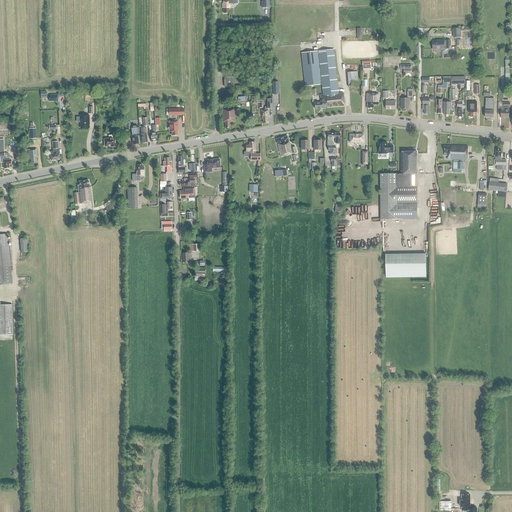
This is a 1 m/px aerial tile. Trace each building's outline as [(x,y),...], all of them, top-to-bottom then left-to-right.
[(223,8),(223,13),(229,13),(229,8),(230,8),(230,3),(233,3),(233,0),(223,0),(224,0),(224,4),(221,3),(222,8),(223,8)] [(450,48),(450,41),(446,41),(443,41),(443,40),(439,40),(439,41),(432,42),(433,49),(439,49),(439,50),(444,50),(444,48),(446,48),(450,48)] [(314,103),(315,109),(322,108),(322,109),(326,108),(327,108),(344,107),(343,93),(338,94),(333,49),(318,51),(321,82),(320,82),(317,51),(301,53),(305,86),(321,85),(322,95),(320,95),(320,102),(314,103)] [(403,73),(411,74),(411,65),(402,65),(402,69),(403,69),(403,73)] [(359,85),(358,71),(349,72),(349,86),(359,85)] [(224,87),(232,87),(235,87),(234,76),(224,77),(224,87)] [(402,110),(402,111),(405,111),(406,110),(405,109),(409,109),(409,103),(410,103),(410,98),(409,98),(413,97),(413,92),(407,92),(407,98),(401,98),(401,109),(402,109),(402,110)] [(58,102),(57,94),(49,94),(49,101),(54,101),(54,102),(58,102)] [(366,109),(373,109),(373,105),(378,105),(378,94),(366,94),(366,102),(367,102),(366,109)] [(485,118),(493,118),(494,111),(493,111),(494,99),(486,98),(485,109),(486,109),(486,110),(485,118)] [(386,101),(386,109),(395,109),(395,101),(386,101)] [(510,107),(510,103),(503,103),(503,107),(505,107),(505,108),(501,108),(501,118),(505,118),(509,118),(509,110),(507,110),(507,107),(510,107)] [(231,109),(222,109),(222,122),(225,122),(225,128),(230,128),(230,122),(235,122),(235,115),(238,115),(238,110),(231,110),(231,109)] [(261,114),(261,119),(262,119),(263,123),(269,123),(268,110),(266,110),(264,110),(260,110),(261,114)] [(80,116),(80,128),(89,128),(89,116),(80,116)] [(172,131),(172,136),(177,136),(177,131),(178,131),(178,122),(169,122),(169,128),(168,128),(168,130),(169,130),(169,131),(172,131)] [(337,148),(334,148),(334,145),(332,145),(332,138),(335,138),(335,143),(339,143),(340,133),(327,133),(327,146),(328,146),(328,151),(329,151),(329,155),(337,154),(337,148)] [(349,134),(349,143),(363,142),(363,134),(349,134)] [(114,138),(113,135),(109,136),(109,139),(104,140),(105,147),(111,146),(111,147),(116,147),(115,138),(114,138)] [(276,139),(280,156),(296,152),(295,146),(291,147),(289,141),(288,141),(287,136),(276,139)] [(58,151),(58,149),(58,141),(52,142),(53,151),(50,152),(51,161),(60,159),(58,151)] [(246,151),(245,151),(244,152),(244,155),(245,156),(248,156),(250,154),(251,154),(251,160),(260,161),(260,153),(255,153),(255,151),(255,142),(249,142),(249,145),(246,145),(246,151)] [(393,152),(393,146),(388,146),(388,147),(386,146),(386,143),(378,143),(379,154),(387,154),(387,153),(393,152)] [(444,153),(444,156),(447,156),(447,159),(453,160),(453,169),(462,169),(463,169),(463,160),(467,160),(467,146),(451,146),(451,147),(445,146),(444,153)] [(37,157),(37,149),(28,150),(29,159),(30,159),(31,163),(37,163),(36,157),(37,157)] [(494,165),(503,165),(503,170),(506,170),(506,160),(502,160),(502,158),(502,154),(501,154),(501,150),(496,149),(495,155),(494,155),(494,158),(495,158),(495,160),(494,159),(494,165)] [(4,153),(4,151),(0,151),(0,160),(0,163),(3,163),(4,169),(9,168),(9,164),(12,164),(11,160),(9,160),(9,157),(10,157),(10,156),(10,155),(9,154),(8,154),(6,153),(5,153),(4,153)] [(380,174),(381,219),(397,219),(417,219),(417,152),(401,152),(401,174),(397,174),(380,174)] [(183,156),(178,157),(179,173),(185,173),(187,173),(187,167),(185,167),(184,160),(183,160),(183,156)] [(165,158),(165,162),(163,162),(163,166),(167,166),(167,171),(167,172),(172,172),(171,162),(170,162),(169,158),(165,158)] [(207,160),(208,166),(204,166),(205,173),(212,172),(211,168),(220,168),(219,159),(207,160)] [(136,174),(132,175),(132,181),(140,181),(140,176),(144,176),(144,167),(142,167),(142,165),(137,165),(137,167),(136,167),(136,174)] [(490,181),(489,189),(507,191),(507,183),(499,182),(499,179),(490,178),(490,181)] [(78,192),(74,193),(75,204),(92,202),(90,187),(89,187),(88,180),(79,181),(79,185),(77,185),(78,192)] [(160,198),(160,199),(165,198),(171,198),(172,198),(172,195),(172,187),(165,187),(165,189),(165,193),(160,193),(160,194),(160,198)] [(127,188),(128,209),(138,208),(137,188),(127,188)] [(194,198),(193,188),(183,188),(183,191),(180,191),(180,199),(194,198)] [(479,209),(487,209),(488,193),(479,193),(479,209)] [(165,205),(161,205),(161,217),(168,217),(168,214),(168,213),(167,210),(172,210),(172,202),(167,202),(167,206),(165,206),(165,205)] [(163,222),(161,222),(161,225),(161,230),(164,230),(164,232),(171,232),(171,230),(171,225),(163,225),(163,222)] [(0,234),(0,284),(12,284),(7,234),(0,234)] [(20,239),(22,252),(29,252),(28,238),(20,239)] [(182,253),(182,262),(189,261),(188,260),(191,260),(190,253),(188,253),(182,253)] [(426,254),(386,255),(386,278),(426,277),(426,254)] [(194,281),(204,281),(205,268),(195,268),(194,281)] [(0,335),(13,335),(13,305),(0,305),(0,335)] [(476,511),(477,508),(470,508),(470,495),(462,495),(462,511),(469,511),(476,511)] [(440,511),(451,511),(451,501),(440,501),(440,511)]
